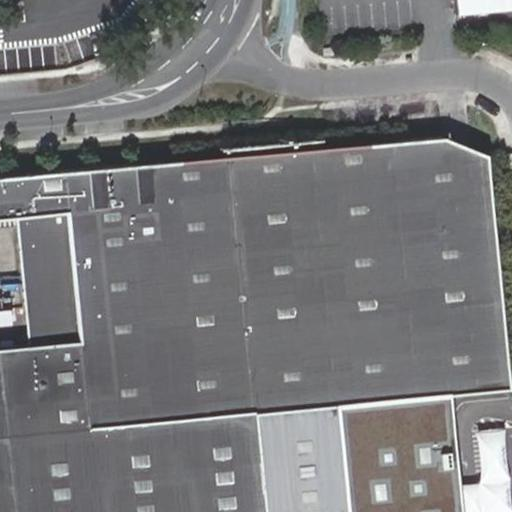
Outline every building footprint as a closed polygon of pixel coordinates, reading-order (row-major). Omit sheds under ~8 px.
[(0,0),(0,12),(43,8),(42,0),(0,0)] [(511,0),(452,0),(453,12),(511,6),(511,0)] [(263,511),(254,410),(334,403),(448,392),(506,386),(483,154),(441,134),(0,174),(0,216),(12,216),(25,344),(0,346),(0,511),(263,511)] [(460,511),(448,392),(334,403),(345,511),(460,511)] [(254,410),(263,511),(345,511),(334,403),(254,410)]
